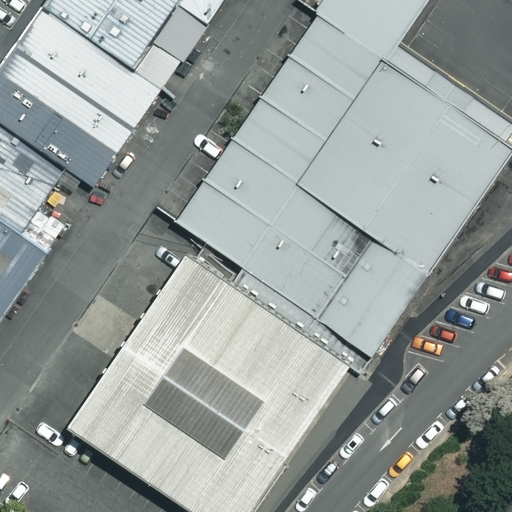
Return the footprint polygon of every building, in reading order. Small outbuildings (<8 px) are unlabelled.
[(42,0),(39,5),(160,86),(219,0),(42,0)] [(313,0),(310,6),(378,52),(414,0),(313,0)] [(160,86),(39,5),(22,30),(10,47),(0,62),(0,116),(62,159),(95,181),(116,150),(160,86)] [(189,246),(353,358),(417,264),(292,179),(378,52),(310,6),(159,226),(189,246)] [(292,179),(417,264),(485,165),(503,137),(378,52),(292,179)] [(62,159),(0,116),(0,210),(19,223),(39,192),(62,159)] [(19,223),(0,210),(0,308),(46,241),(19,223)] [(189,246),(71,425),(75,427),(199,511),(242,511),(353,358),(189,246)] [(73,419),(51,404),(31,434),(53,448),(73,419)]
